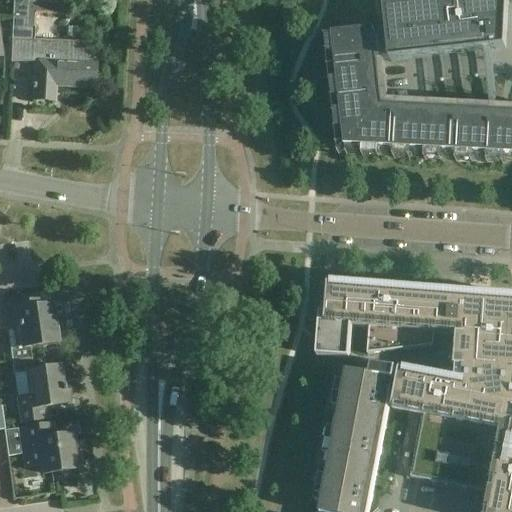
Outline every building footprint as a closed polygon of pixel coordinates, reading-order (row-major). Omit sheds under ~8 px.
[(27,0),(12,0),(10,41),(33,43),(35,13),(61,15),(61,4),(28,2),(27,0)] [(423,53),(483,46),(483,52),(506,50),(508,0),(473,0),(385,10),(391,63),(424,59),(423,53)] [(511,156),(511,114),(384,108),(383,107),(375,31),(333,36),(345,148),(511,156)] [(53,48),(35,47),(33,102),(55,103),(55,88),(95,89),(96,62),(53,61),(53,48)] [(322,292),(320,324),(317,358),(350,360),(353,327),(370,328),(368,355),(434,347),(435,333),(460,335),(456,381),(400,370),(400,373),(396,372),(395,377),(399,378),(393,410),(423,416),(411,478),(489,493),(485,511),(511,511),(511,298),(329,284),(328,297),(323,296),(324,292),(322,292)] [(39,303),(4,308),(7,330),(8,332),(18,330),(20,348),(10,350),(12,362),(31,360),(29,347),(58,343),(53,306),(40,308),(39,303)] [(31,360),(12,362),(13,373),(32,371),(31,360)] [(372,366),(371,372),(370,376),(347,371),(320,511),(363,511),(388,381),(394,382),(395,377),(396,372),(396,371),(372,366)] [(66,405),(61,367),(25,373),(29,397),(16,399),(20,424),(48,420),(46,407),(66,405)] [(44,426),(20,429),(24,454),(26,469),(43,467),(44,475),(50,474),(75,470),(70,437),(56,439),(54,424),(44,426)]
